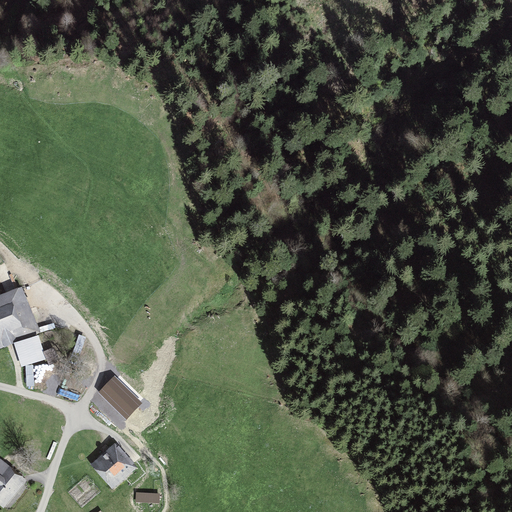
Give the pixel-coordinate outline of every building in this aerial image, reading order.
[(0,347),(40,332),(24,291),(13,293),(0,298),(0,347)] [(48,362),(57,361),(56,345),(46,346),(48,362)] [(111,449),(114,452),(97,467),(112,484),(133,465),(119,448),(117,450),(113,446),(111,449)] [(1,506),(5,510),(27,482),(23,479),(25,476),(11,465),(0,479),(0,499),(4,503),(1,506)] [(136,491),(136,501),(160,502),(161,492),(136,491)]
